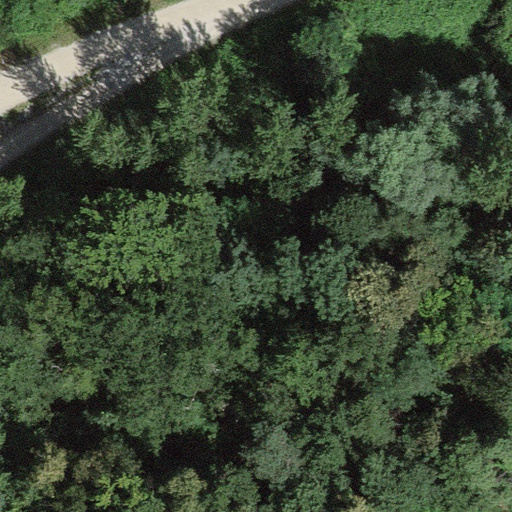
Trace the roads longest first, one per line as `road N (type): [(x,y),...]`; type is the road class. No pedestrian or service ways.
road 1 (track): [(0,171),(217,14)]
road 2 (track): [(217,14),(0,83)]
